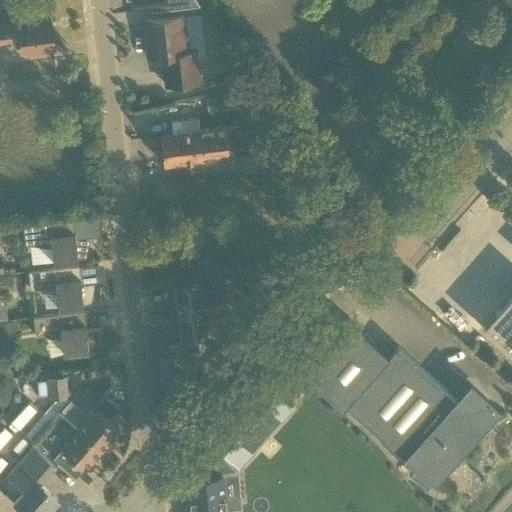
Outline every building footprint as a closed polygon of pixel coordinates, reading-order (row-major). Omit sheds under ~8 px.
[(150,0),(152,10),(200,4),(197,0),(150,0)] [(51,20),(43,20),(41,1),(13,4),(13,12),(0,13),(0,50),(22,48),(22,51),(54,47),(51,20)] [(200,81),(197,51),(189,51),(185,14),(147,19),(149,34),(145,35),(148,58),(163,56),(166,86),(200,81)] [(271,94),(265,95),(251,96),(250,91),(208,99),(210,111),(250,105),(251,106),(266,104),(272,104),(271,94)] [(268,138),(266,104),(251,106),(253,139),(268,138)] [(201,129),(203,162),(230,158),(229,152),(244,151),(240,125),(201,129)] [(195,163),(203,162),(201,129),(191,131),(191,132),(161,135),(165,165),(195,162),(195,163)] [(89,241),(89,237),(76,239),(74,220),(23,226),(26,244),(52,248),(53,261),(86,257),(87,254),(88,249),(89,245),(89,241)] [(95,287),(95,283),(82,284),(80,265),(29,271),(31,290),(57,293),(59,307),(91,303),(92,299),(93,295),(94,291),(95,287)] [(254,274),(237,275),(238,290),(255,288),(254,274)] [(12,275),(0,276),(0,282),(1,288),(14,287),(12,275)] [(226,312),(223,285),(204,287),(204,284),(176,288),(182,337),(210,333),(207,315),(226,312)] [(511,297),(484,329),(511,353),(511,297)] [(100,333),(100,328),(87,330),(85,311),(34,317),(36,336),(62,339),(64,352),(80,351),(80,355),(95,354),(97,348),(98,343),(99,337),(100,333)] [(1,320),(2,337),(18,336),(17,319),(1,320)] [(344,408),(346,405),(407,460),(410,457),(417,464),(410,472),(427,488),(497,409),(470,385),(469,387),(471,388),(468,391),(465,389),(459,396),(461,398),(459,401),(398,347),(388,357),(351,324),(306,374),(344,408)] [(51,398),(67,396),(65,376),(49,378),(51,398)] [(119,430),(111,422),(123,409),(109,397),(91,417),(72,399),(61,411),(75,424),(74,425),(102,450),(119,430)] [(32,442),(52,419),(45,412),(25,435),(32,442)] [(76,478),(102,450),(74,425),(66,435),(69,438),(60,448),(62,450),(54,459),(76,478)] [(15,501),(27,511),(45,511),(58,499),(40,483),(56,465),(35,446),(9,475),(26,490),(15,501)] [(238,467),(239,466),(223,453),(214,463),(215,476),(215,477),(209,477),(189,479),(192,511),(226,511),(227,510),(223,478),(224,478),(238,476),(238,477),(239,477),(239,475),(238,467),(239,467),(238,467)]
